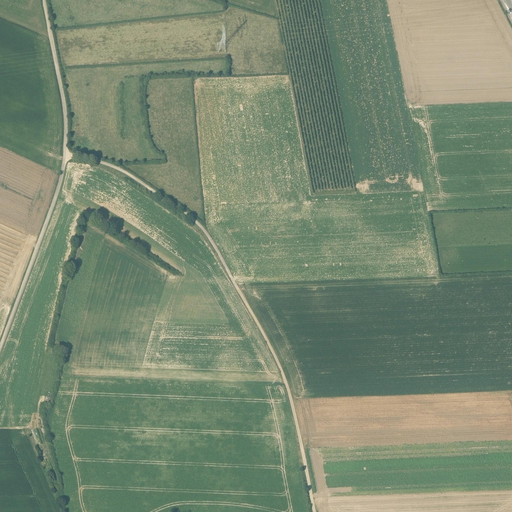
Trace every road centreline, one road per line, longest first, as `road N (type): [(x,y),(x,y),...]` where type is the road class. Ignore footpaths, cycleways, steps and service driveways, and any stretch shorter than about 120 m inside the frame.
road 1 (track): [(64,155),(120,169),(205,232),(281,371),(314,511)]
road 2 (unclassified): [(0,348),(62,173),(65,114),(43,0)]
